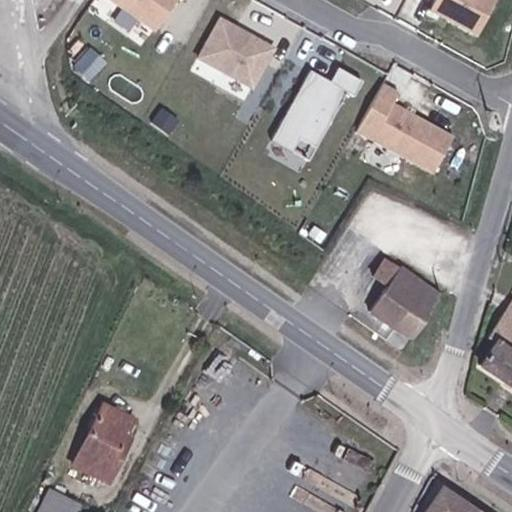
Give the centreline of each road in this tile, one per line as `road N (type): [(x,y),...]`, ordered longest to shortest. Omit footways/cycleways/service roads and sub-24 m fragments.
road 1 (primary): [(1,119),(140,234),(434,436)]
road 2 (primary): [(445,407),(160,208),(1,119)]
road 3 (unclassified): [(511,153),(445,407)]
road 4 (residential): [(511,100),(299,0)]
road 5 (unknown): [(489,243),(427,213),(390,213),(322,321)]
